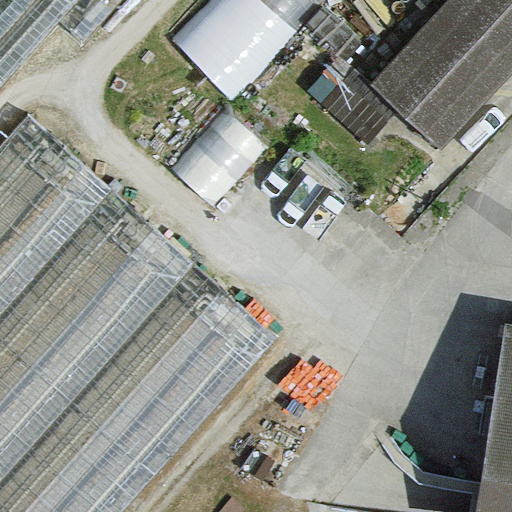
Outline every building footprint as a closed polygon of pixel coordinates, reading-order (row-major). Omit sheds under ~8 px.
[(0,0),(0,86),(58,21),(83,44),(121,0),(0,0)] [(208,0),(180,30),(236,84),(317,0),(208,0)] [(511,68),(511,0),(451,0),(377,80),(444,142),(511,68)] [(237,105),(187,163),(223,193),(273,136),(237,105)] [(176,247),(29,116),(0,148),(0,511),(119,511),(276,336),(176,247)] [(511,511),(511,331),(483,511),(511,511)]
